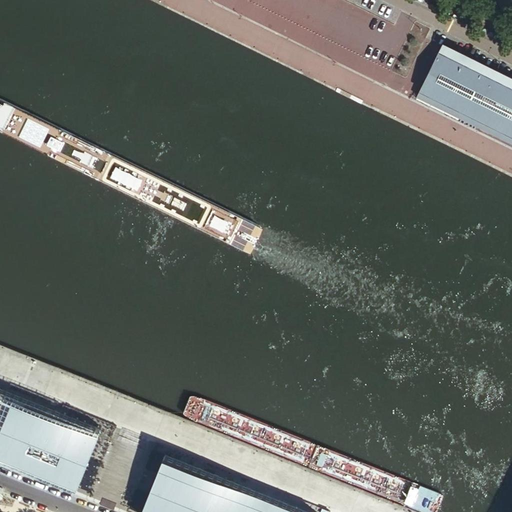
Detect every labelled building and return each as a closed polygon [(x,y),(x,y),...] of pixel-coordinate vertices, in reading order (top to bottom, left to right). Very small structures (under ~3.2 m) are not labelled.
[(511,74),(443,41),(439,49),(511,85),(511,74)] [(511,85),(439,49),(420,88),(511,133),(511,85)] [(511,133),(420,88),(417,94),(511,141),(511,133)] [(101,427),(0,387),(0,455),(78,487),(101,427)] [(311,511),(165,454),(143,511),(311,511)]
